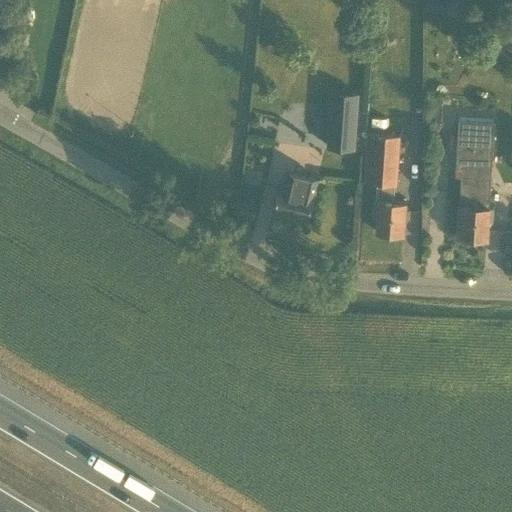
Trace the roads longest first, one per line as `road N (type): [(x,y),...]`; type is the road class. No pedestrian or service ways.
road 1 (unclassified): [(511,293),(343,285),(271,267),(0,114)]
road 2 (motorway): [(181,511),(0,401)]
